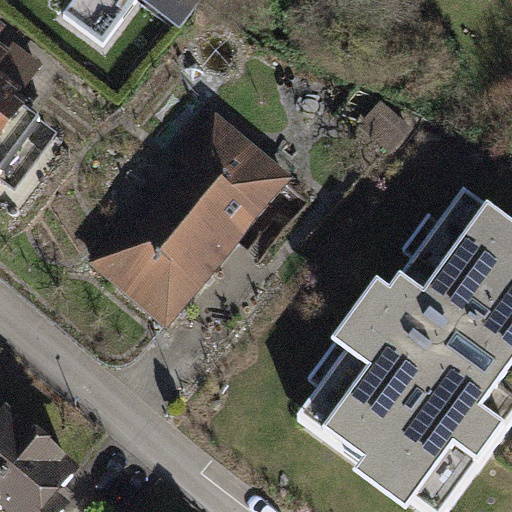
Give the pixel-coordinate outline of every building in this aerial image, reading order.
[(111,0),(92,0),(77,20),(110,46),(133,16),(111,0)] [(0,79),(15,59),(11,56),(20,43),(0,28),(0,79)] [(0,84),(0,153),(3,156),(33,116),(21,107),(24,102),(0,84)] [(175,319),(298,166),(222,105),(188,148),(199,157),(148,221),(132,209),(95,255),(175,319)] [(511,235),(466,202),(388,306),(376,296),(308,386),(322,396),(297,428),(360,475),(351,488),(383,511),(454,511),(506,443),(511,434),(511,235)] [(83,473),(8,413),(0,423),(0,511),(67,511),(73,506),(63,498),(83,473)]
